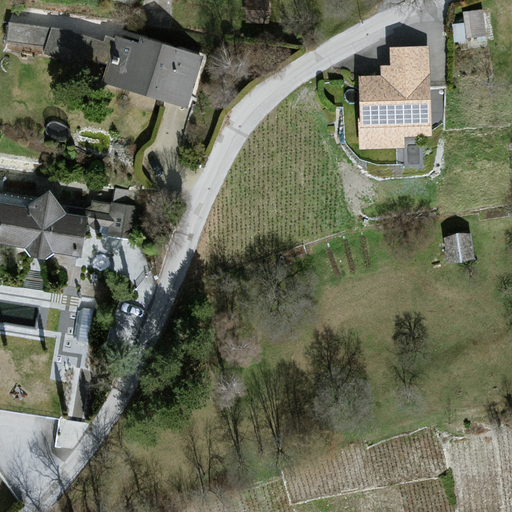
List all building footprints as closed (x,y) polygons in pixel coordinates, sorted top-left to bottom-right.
[(487,10),(462,13),(466,45),(491,42),(487,10)] [(198,58),(139,39),(137,45),(115,40),(103,37),(98,44),(49,27),(6,25),(3,44),(40,54),(102,65),(96,84),(184,109),(198,58)] [(428,46),(393,46),(394,75),(361,75),(363,146),(405,145),(404,132),(430,131),(428,46)] [(131,230),(139,202),(94,190),(86,218),(131,230)] [(29,207),(0,202),(0,245),(27,249),(37,264),(52,254),(78,257),(83,219),(63,216),(50,195),(29,207)] [(466,235),(438,239),(442,262),(469,259),(466,235)]
